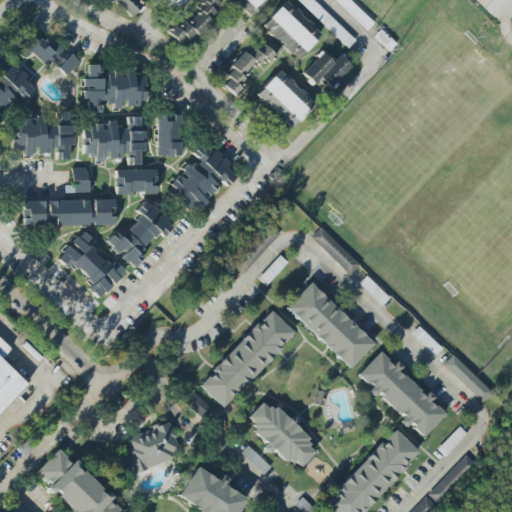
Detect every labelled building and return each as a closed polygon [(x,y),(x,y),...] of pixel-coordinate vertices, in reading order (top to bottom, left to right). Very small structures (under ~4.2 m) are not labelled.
[(110,0),(129,16),(140,4),(135,0),(110,0)] [(201,0),(167,34),(181,47),(215,12),(210,8),(216,1),(215,0),(201,0)] [(231,0),(247,16),(262,0),(231,0)] [(283,0),(259,25),(294,59),(318,33),(283,0)] [(332,0),(365,30),(372,22),(348,0),(332,0)] [(76,64),(53,39),(46,46),(33,33),(14,51),(20,58),(29,50),(43,65),(49,60),(64,76),(76,64)] [(223,74),(226,77),(220,84),(232,95),(245,82),(239,77),(253,62),(258,67),(271,53),(256,39),(223,74)] [(311,83),(316,78),(326,88),(348,66),(337,55),(332,61),(321,51),(300,72),(311,83)] [(0,106),(7,111),(17,98),(22,101),(31,89),(21,81),(25,76),(5,61),(0,67),(0,106)] [(142,104),(142,74),(131,74),(131,68),(119,68),(119,70),(100,69),(100,64),(83,64),(82,97),(85,97),(85,112),(99,112),(99,102),(111,103),(111,108),(121,108),(121,104),(142,104)] [(285,130),(312,104),(278,69),(251,94),(285,130)] [(8,118),(10,151),(21,150),(21,156),(31,156),(31,154),(51,153),(51,160),(67,159),(66,145),(70,144),(68,110),(56,111),(56,120),(41,121),(41,117),(8,118)] [(178,156),(179,142),(175,142),(176,115),(155,114),(154,155),(178,156)] [(79,123),(80,155),(92,155),(92,162),(103,162),(103,159),(122,158),(123,165),(138,165),(138,150),(143,150),(143,130),(137,130),(137,117),(123,117),(124,126),(112,127),(112,123),(79,123)] [(227,159),(196,144),(188,160),(185,158),(165,197),(190,209),(193,204),(201,208),(206,197),(207,198),(216,181),(227,186),(233,174),(222,168),(227,159)] [(90,191),(90,176),(84,176),(84,167),(70,167),(71,191),(90,191)] [(153,169),(112,170),(113,193),(154,193),(153,169)] [(113,225),(112,199),(89,200),(43,201),(20,201),(20,227),(113,225)] [(170,226),(144,199),(133,210),(138,216),(117,235),(113,231),(103,241),(117,255),(130,268),(142,256),(137,250),(156,231),(160,236),(170,226)] [(277,236),(266,224),(227,260),(238,272),(277,236)] [(308,237),(348,275),(357,265),(318,227),(308,237)] [(109,284),(109,285),(123,270),(112,260),(107,265),(87,246),(92,241),(80,230),(54,258),(65,268),(69,263),(90,283),(85,288),(96,298),(109,284)] [(283,308),(348,368),(371,343),(307,283),(283,308)] [(196,384),(220,408),(292,333),(268,310),(196,384)] [(0,408),(24,383),(0,360),(0,356),(8,348),(0,340),(0,408)] [(443,414),(429,401),(430,400),(392,364),(391,365),(377,352),(355,375),(375,395),(407,425),(408,424),(421,437),(443,414)] [(490,392),(450,354),(440,365),(481,403),(490,392)] [(210,410),(193,392),(183,401),(201,420),(210,410)] [(296,470),(312,452),(304,444),(309,440),(293,425),(294,424),(273,404),(268,410),(259,402),(246,417),(254,425),(248,431),(270,452),(273,449),(296,470)] [(172,459),(170,452),(177,450),(168,422),(122,437),(128,453),(119,456),(125,475),(172,459)] [(359,511),(416,452),(391,429),(321,504),(329,511),(359,511)] [(256,459),(247,446),(240,451),(249,464),(256,459)] [(120,511),(107,500),(110,498),(70,461),(69,462),(55,449),(34,472),(51,488),(48,491),(71,511),(120,511)] [(474,466),(462,455),(425,494),(437,505),(474,466)] [(175,497),(200,510),(198,511),(234,511),(243,498),(221,486),(225,479),(219,475),(216,480),(192,467),(175,497)] [(427,511),(431,508),(421,498),(408,511),(427,511)]
